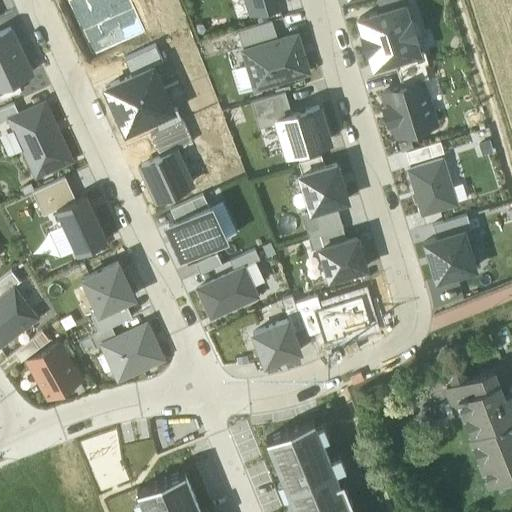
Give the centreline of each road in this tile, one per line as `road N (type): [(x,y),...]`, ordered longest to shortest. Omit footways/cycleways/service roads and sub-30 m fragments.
road 1 (residential): [(317,0),(413,300),(409,325),(396,344),(295,386),(204,394)]
road 2 (residential): [(204,394),(34,0)]
road 3 (residential): [(204,394),(118,407),(30,435)]
road 4 (residential): [(511,164),(462,0)]
road 5 (residential): [(204,394),(248,511)]
